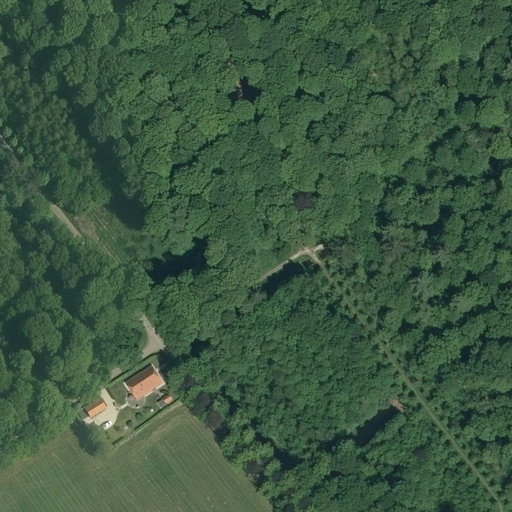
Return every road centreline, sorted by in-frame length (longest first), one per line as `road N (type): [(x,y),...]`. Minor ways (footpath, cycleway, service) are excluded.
road 1 (unclassified): [(0,140),(297,511)]
road 2 (track): [(308,250),(119,0)]
road 3 (track): [(502,511),(320,266)]
road 4 (track): [(308,250),(345,222),(361,172),(458,87)]
road 5 (track): [(511,311),(468,296),(424,241),(406,236),(362,243),(320,266)]
road 6 (track): [(511,270),(484,270),(438,213),(390,214),(338,231)]
road 7 (track): [(160,340),(308,250)]
road 8 (track): [(440,103),(511,199)]
